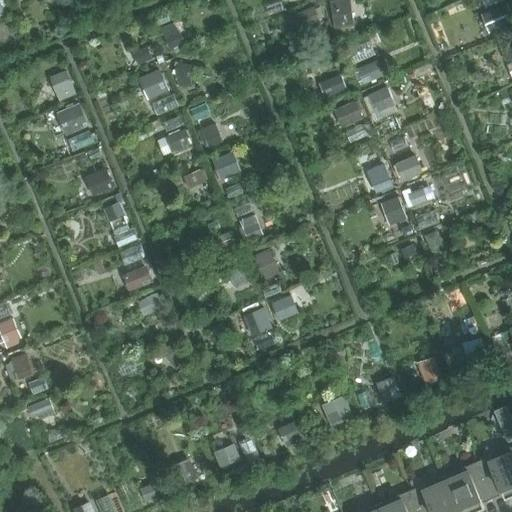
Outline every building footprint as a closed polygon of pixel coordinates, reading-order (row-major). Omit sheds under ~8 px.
[(480,13),(489,36),(511,27),(511,17),(507,4),(480,13)] [(139,79),(149,99),(170,88),(160,68),(139,79)] [(319,80),(327,99),(349,90),(341,71),(319,80)] [(367,95),(376,114),(394,105),(385,87),(367,95)] [(354,102),(336,111),(347,131),(364,121),(354,102)] [(57,115),(67,136),(89,126),(79,105),(57,115)] [(380,204),(388,226),(406,220),(398,197),(380,204)] [(126,274),(132,291),(151,284),(145,268),(126,274)] [(272,301),(280,320),(299,312),(291,294),(272,301)] [(173,343),(161,353),(173,368),(186,358),(173,343)] [(434,356),(417,363),(426,385),(443,379),(434,356)] [(395,378),(378,384),(384,403),(402,397),(395,378)] [(343,397),(323,405),(333,427),(352,419),(343,397)] [(511,416),(507,405),(495,411),(501,424),(511,419),(511,416)] [(297,421),(278,429),(286,447),(305,439),(297,421)] [(234,445),(214,453),(221,468),(240,460),(234,445)] [(511,494),(511,448),(511,446),(478,461),(494,497),(504,493),(505,497),(511,494)] [(483,502),(494,497),(478,461),(445,475),(460,511),(471,511),(485,506),(483,502)] [(460,511),(445,475),(412,489),(421,511),(460,511)] [(421,511),(412,489),(379,503),(382,511),(421,511)] [(382,511),(379,503),(358,511),(382,511)]
